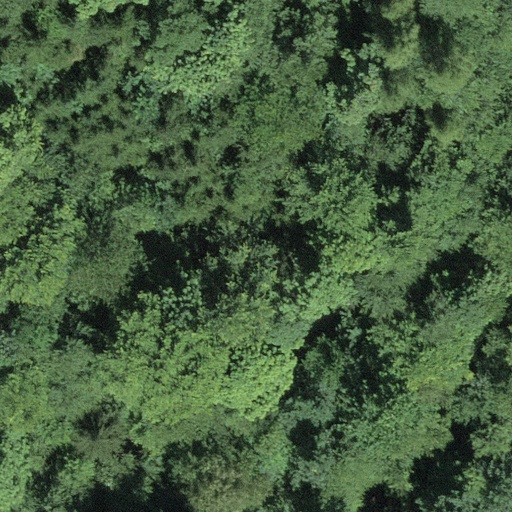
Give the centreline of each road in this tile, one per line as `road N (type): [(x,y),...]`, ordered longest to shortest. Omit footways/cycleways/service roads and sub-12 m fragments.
road 1 (track): [(511,136),(422,233),(56,511)]
road 2 (track): [(334,511),(511,260)]
